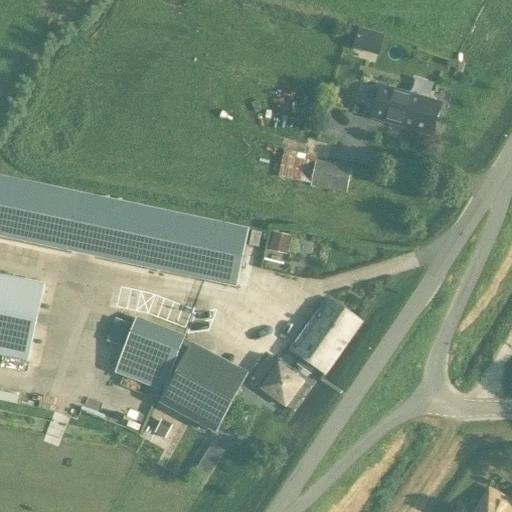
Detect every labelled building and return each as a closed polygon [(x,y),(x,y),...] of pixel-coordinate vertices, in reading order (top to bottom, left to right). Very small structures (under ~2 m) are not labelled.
[(359,29),(354,49),(379,56),(385,37),(359,29)] [(433,137),(443,104),(382,87),(373,120),(433,137)] [(318,96),(316,103),(324,105),(326,98),(318,96)] [(332,98),(330,106),(336,107),(338,100),(332,98)] [(315,109),(312,120),(319,122),(322,111),(315,109)] [(347,194),(352,171),(284,156),(279,177),(312,184),(311,187),(347,194)] [(251,231),(0,175),(0,234),(238,288),(251,231)] [(253,232),(250,246),(258,248),(261,234),(253,232)] [(291,238),(275,234),(271,250),(287,254),(291,238)] [(0,353),(28,360),(45,284),(0,274),(0,353)] [(326,375),(362,323),(328,299),(292,352),(326,375)] [(116,320),(108,342),(118,346),(126,324),(116,320)] [(117,372),(164,391),(183,343),(136,324),(117,372)] [(217,434),(241,390),(185,359),(161,403),(217,434)] [(287,407),(304,383),(281,367),(264,390),(287,407)] [(209,477),(224,452),(212,444),(196,470),(209,477)] [(511,511),(511,505),(492,494),(481,511),(511,511)]
